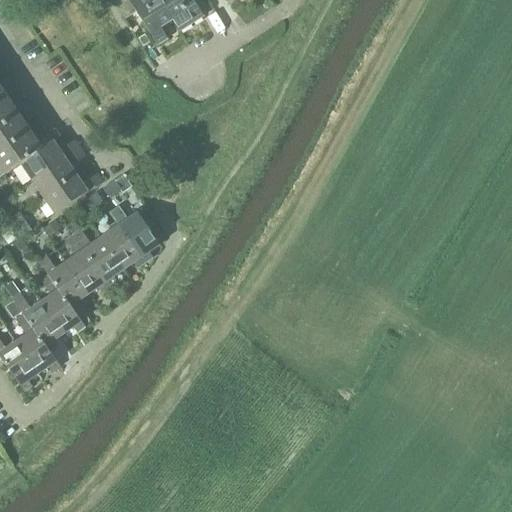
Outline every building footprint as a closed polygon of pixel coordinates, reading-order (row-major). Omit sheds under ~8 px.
[(180,32),(182,31),(161,0),(130,0),(131,0),(130,0),(112,0),(125,20),(137,13),(157,46),(168,39),(161,28),(173,20),(180,32)] [(161,0),(182,31),(205,17),(194,0),(161,0)] [(0,167),(5,174),(20,164),(52,142),(47,134),(31,144),(19,126),(35,116),(23,99),(9,109),(0,96),(0,90),(12,82),(0,65),(0,167)] [(20,165),(31,181),(78,149),(73,141),(58,151),(52,142),(20,164),(20,165)] [(78,149),(31,181),(42,198),(75,176),(69,167),(84,157),(78,149)] [(75,176),(42,198),(54,215),(101,184),(96,175),(81,185),(75,176)] [(114,181),(102,190),(108,199),(120,190),(114,181)] [(96,194),(84,202),(90,211),(102,202),(96,194)] [(124,217),(117,223),(145,263),(152,258),(149,252),(159,245),(137,213),(126,221),(124,217)] [(48,238),(61,229),(56,221),(43,230),(48,238)] [(112,231),(102,238),(124,270),(133,263),(137,268),(145,263),(117,223),(109,228),(112,231)] [(2,237),(8,245),(16,239),(10,231),(2,237)] [(113,277),(124,270),(102,238),(91,246),(81,231),(73,236),(109,288),(117,282),(113,277)] [(101,293),(109,288),(73,236),(65,241),(76,256),(65,263),(88,295),(98,288),(101,293)] [(77,302),(88,295),(65,263),(55,270),(45,255),(37,261),(85,327),(75,312),(81,307),(77,302)] [(76,333),(85,327),(37,261),(47,276),(40,281),(51,296),(41,303),(64,335),(73,328),(76,333)] [(54,342),(64,335),(41,303),(30,311),(20,296),(12,301),(58,368),(59,367),(49,352),(57,347),(54,342)] [(50,374),(58,368),(12,301),(11,302),(21,317),(14,322),(25,337),(15,344),(37,374),(46,369),(50,374)] [(26,382),(37,374),(15,344),(5,351),(0,344),(0,360),(23,393),(30,388),(26,382)]
